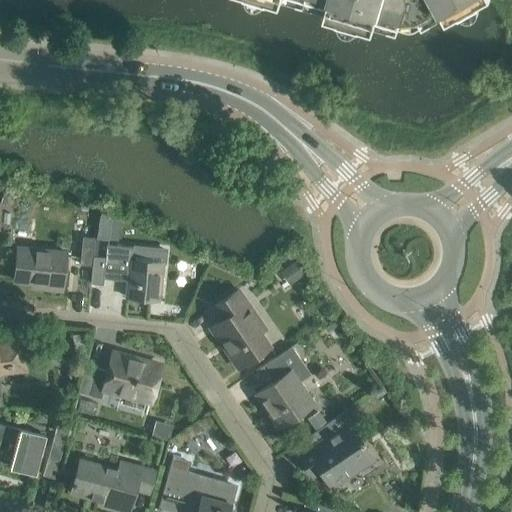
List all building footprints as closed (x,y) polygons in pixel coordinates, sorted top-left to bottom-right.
[(272,0),(282,3),(282,0),(294,0),(328,10),(326,16),(374,30),(376,24),(408,32),(410,33),(413,32),(415,32),(444,16),(447,22),(486,0),(272,0)] [(97,231),(96,238),(109,240),(109,232),(97,231)] [(79,265),(92,266),(93,255),(94,238),(81,237),(79,265)] [(104,256),(93,255),(92,266),(91,283),(103,284),(105,269),(129,271),(126,297),(161,300),(164,262),(130,258),(132,246),(105,243),(104,256)] [(18,246),(15,281),(61,285),(61,291),(62,291),(64,271),(65,251),(18,246)] [(256,315),(238,289),(212,307),(220,320),(211,327),(220,340),(225,337),(243,363),(238,366),(238,367),(269,346),(250,319),(256,315)] [(86,331),(73,332),(75,350),(88,349),(86,331)] [(0,406),(3,407),(0,380),(0,367),(26,364),(24,341),(0,344),(0,406)] [(279,427),(295,415),(313,402),(298,381),(309,374),(290,346),(265,364),(276,380),(256,393),(279,427)] [(104,390),(150,402),(160,365),(159,364),(158,369),(129,361),(130,356),(113,352),(108,371),(97,368),(90,394),(102,398),(104,390)] [(305,449),(313,460),(332,488),(376,458),(343,412),(326,424),(308,436),(313,443),(305,449)] [(45,436),(0,423),(0,439),(17,444),(11,466),(35,473),(45,436)] [(217,441),(206,429),(197,437),(207,449),(217,441)] [(63,446),(51,443),(43,475),(55,478),(63,446)] [(79,457),(70,493),(115,504),(113,508),(127,511),(129,511),(135,490),(149,493),(155,470),(120,461),(118,468),(79,457)] [(219,481),(190,473),(183,501),(199,505),(196,511),(227,511),(230,503),(214,499),(219,481)] [(309,511),(305,511),(302,511),(349,511),(312,502),(309,511)]
